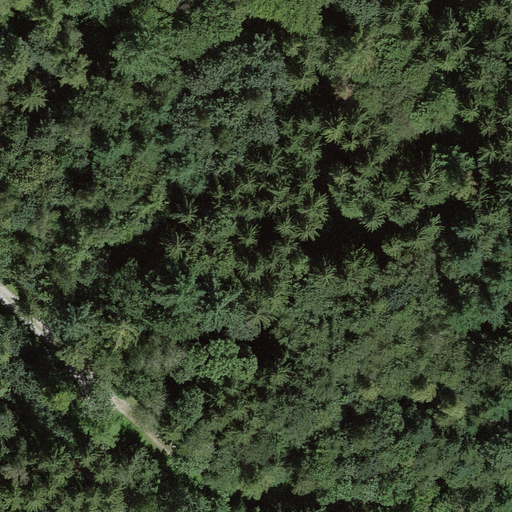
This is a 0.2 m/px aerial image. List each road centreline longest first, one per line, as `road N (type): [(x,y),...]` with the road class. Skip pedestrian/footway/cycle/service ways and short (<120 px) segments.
road 1 (track): [(89,379),(167,453),(268,494),(387,499),(511,472)]
road 2 (track): [(0,104),(273,0)]
road 3 (track): [(127,511),(89,379),(0,290)]
